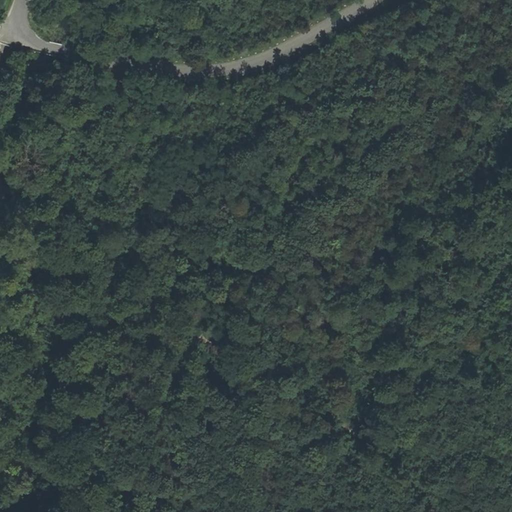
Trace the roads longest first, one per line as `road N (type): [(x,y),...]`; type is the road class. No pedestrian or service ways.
road 1 (track): [(440,511),(434,496),(364,428),(243,368),(199,332),(118,141),(103,62)]
road 2 (unclassified): [(20,0),(11,29),(17,38),(113,64),(203,73),(273,53),(371,0)]
